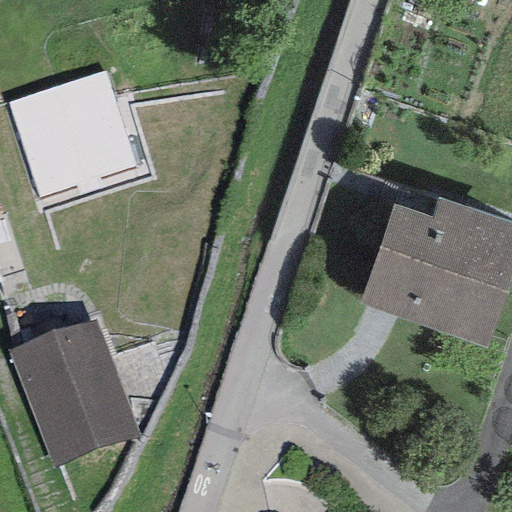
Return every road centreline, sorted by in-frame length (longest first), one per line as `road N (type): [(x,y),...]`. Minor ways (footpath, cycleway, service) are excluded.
road 1 (residential): [(197,511),(368,0)]
road 2 (unknown): [(237,380),(293,402),(423,496),(446,494),(466,479),(511,360)]
